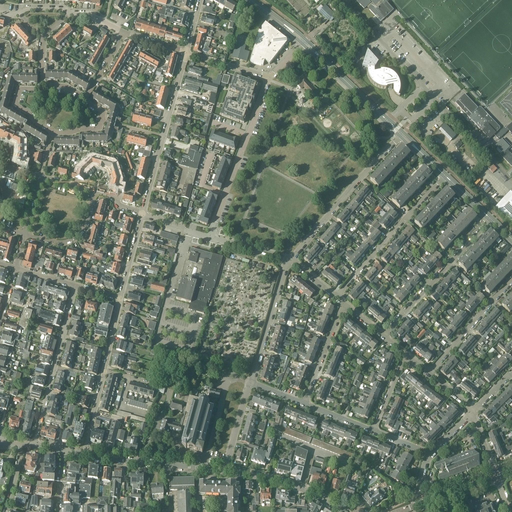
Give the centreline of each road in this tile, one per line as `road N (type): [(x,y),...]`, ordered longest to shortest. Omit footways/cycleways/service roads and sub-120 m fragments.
road 1 (residential): [(289,259),(402,134)]
road 2 (residential): [(34,444),(75,285)]
road 3 (residential): [(336,295),(445,175)]
road 4 (residential): [(120,299),(84,454)]
road 5 (residential): [(489,217),(384,334)]
road 6 (residential): [(226,468),(84,454)]
road 7 (secondary): [(402,134),(302,41)]
road 8 (residential): [(250,383),(289,259)]
road 9 (residential): [(343,511),(303,488),(226,468)]
road 10 (residential): [(429,372),(511,280)]
